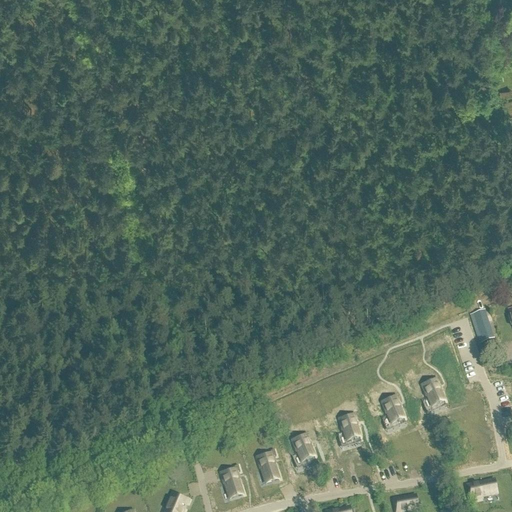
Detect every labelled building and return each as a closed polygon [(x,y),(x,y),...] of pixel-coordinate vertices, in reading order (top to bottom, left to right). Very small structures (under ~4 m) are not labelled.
[(511,64),(511,58),(500,62),(502,68),(511,64)] [(486,312),(474,316),(483,345),(496,341),(486,312)] [(436,384),(423,389),(428,401),(424,403),(427,410),(431,408),(432,410),(445,405),(436,384)] [(396,401),(383,406),(388,418),(384,420),(386,427),(391,425),(392,428),(405,422),(396,401)] [(353,420),(341,424),(347,445),(360,441),(359,438),(364,437),(362,431),(357,432),(353,420)] [(305,439),(292,444),(301,465),(314,460),(312,457),(317,455),(315,449),(310,451),(305,439)] [(271,455),(257,459),(261,472),(262,472),(264,481),(277,477),(276,473),(277,473),(271,455)] [(235,470),(221,475),(225,487),(228,497),(241,492),(240,488),(235,470)] [(491,485),(468,486),(468,500),(491,499),(491,485)] [(169,507),(166,511),(184,511),(189,502),(174,495),(169,507)] [(416,511),(416,499),(395,500),(395,511),(416,511)]
